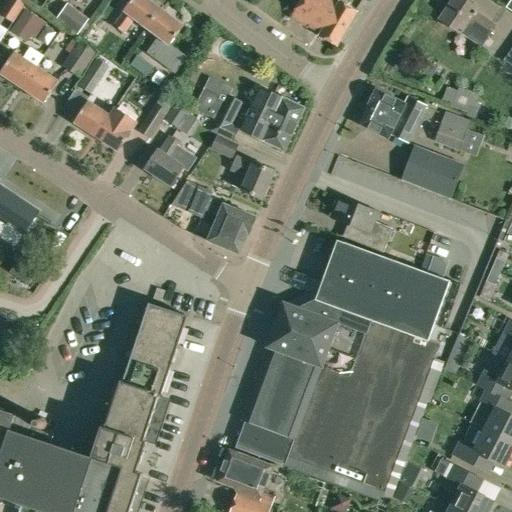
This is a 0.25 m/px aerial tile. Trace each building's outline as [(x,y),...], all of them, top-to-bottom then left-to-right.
[(8,0),(0,13),(0,14),(11,21),(22,4),(16,0),(8,0)] [(134,20),(146,29),(161,9),(148,0),(131,0),(123,11),(113,25),(124,34),(134,20)] [(319,35),(337,46),(357,12),(339,2),(338,2),(334,0),(300,0),(291,17),(307,27),(307,26),(320,33),(319,35)] [(467,25),(487,37),(495,25),(476,12),(478,9),(464,0),(452,0),(440,19),(461,34),(467,25)] [(55,20),(78,36),(89,20),(82,14),(68,3),(55,20)] [(146,52),(175,74),(187,57),(170,44),(184,26),(161,9),(146,29),(158,37),(146,52)] [(36,38),(45,23),(25,10),(15,25),(36,38)] [(107,43),(110,28),(99,27),(96,42),(107,43)] [(70,53),(79,40),(75,37),(65,50),(70,53)] [(79,43),(71,55),(86,65),(94,53),(79,43)] [(0,72),(0,73),(22,89),(37,67),(36,67),(43,56),(30,48),(24,58),(14,52),(0,72)] [(79,86),(91,94),(109,67),(97,59),(79,86)] [(438,66),(428,60),(418,73),(428,80),(438,66)] [(68,64),(59,71),(71,85),(79,77),(68,64)] [(22,89),(44,103),(58,82),(37,67),(22,89)] [(157,71),(151,80),(158,86),(165,77),(157,71)] [(165,94),(171,85),(166,81),(159,90),(165,94)] [(452,107),(468,112),(471,104),(480,107),(481,103),(473,97),(475,93),(459,87),(452,107)] [(241,130),(284,151),(304,108),(260,88),(241,130)] [(391,134),(408,142),(426,106),(408,97),(405,103),(375,89),(368,104),(369,105),(359,125),(388,139),(391,134)] [(210,131),(232,141),(238,128),(231,125),(242,102),(227,95),(225,102),(218,99),(212,113),(217,115),(210,131)] [(73,123),(96,137),(110,115),(88,101),(73,123)] [(174,102),(164,119),(179,129),(190,111),(174,102)] [(138,131),(150,139),(168,111),(156,103),(138,131)] [(96,137),(118,152),(138,122),(115,108),(110,115),(96,137)] [(445,112),(433,144),(458,153),(470,121),(445,112)] [(145,169),(171,187),(184,166),(173,159),(183,144),(168,135),(159,149),(158,149),(145,169)] [(210,149),(232,159),(239,145),(217,135),(210,149)] [(400,180),(451,200),(465,165),(415,145),(400,180)] [(241,190),(263,200),(275,172),(253,162),(253,163),(237,157),(231,170),(247,177),(241,190)] [(0,218),(24,234),(39,211),(1,185),(0,186),(0,218)] [(207,241),(239,254),(248,234),(249,235),(257,217),(211,198),(213,193),(198,186),(187,212),(202,219),(206,211),(218,215),(207,241)] [(342,237),(383,253),(392,229),(375,222),(379,213),(339,197),(331,218),(347,225),(342,237)] [(50,322),(112,231),(92,217),(30,309),(50,322)] [(503,242),(511,245),(511,232),(508,231),(503,242)] [(376,317),(436,339),(457,283),(441,277),(336,239),(326,266),(320,282),(315,296),(376,317)] [(97,260),(104,267),(117,254),(109,247),(97,260)] [(491,269),(500,273),(506,262),(497,258),(491,269)] [(27,283),(34,273),(22,265),(16,275),(27,283)] [(486,281),(495,285),(500,273),(491,269),(486,281)] [(288,456),(385,491),(440,345),(336,308),(322,314),(283,300),(267,345),(269,346),(243,422),(245,423),(235,448),(285,466),(288,456)] [(102,430),(145,444),(146,442),(144,441),(159,396),(161,396),(188,316),(149,303),(123,382),(120,381),(105,428),(103,428),(102,430)] [(511,321),(510,320),(493,354),(511,363),(511,321)] [(486,390),(506,400),(511,390),(511,389),(511,363),(493,354),(477,386),(486,390)] [(511,410),(511,402),(506,400),(486,390),(480,401),(494,408),(484,429),(511,443),(511,416),(509,416),(511,410)] [(129,511),(142,474),(136,472),(145,444),(102,430),(98,443),(76,437),(73,450),(10,430),(15,415),(0,410),(0,498),(21,505),(18,511),(129,511)] [(452,455),(482,470),(488,459),(504,467),(511,452),(511,443),(484,429),(470,421),(469,423),(471,424),(461,444),(458,443),(452,455)] [(230,511),(268,511),(274,497),(262,493),(272,466),(229,450),(217,481),(239,490),(230,511)] [(451,506),(463,511),(488,511),(494,502),(476,492),(483,480),(442,459),(435,472),(450,479),(444,490),(456,496),(451,506)] [(332,508),(343,511),(344,511),(350,499),(336,494),(332,508)]
